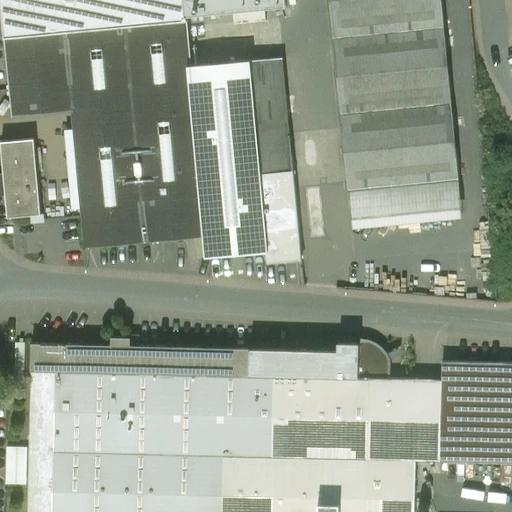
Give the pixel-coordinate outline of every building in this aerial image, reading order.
[(184,0),(2,0),(6,37),(187,20),(184,0)] [(441,0),(330,0),(349,190),(459,179),(441,0)] [(195,30),(196,59),(260,55),(259,37),(220,39),(219,14),(207,15),(208,29),(195,30)] [(187,20),(6,37),(14,117),(73,111),(86,248),(205,236),(206,236),(191,67),(187,20)] [(191,67),(206,236),(205,236),(207,257),(266,252),(267,264),(302,261),(283,59),(191,67)] [(36,153),(4,156),(9,217),(41,214),(36,153)] [(251,349),(131,346),(131,339),(112,338),(112,346),(33,344),(32,371),(250,376),(251,349)] [(338,351),(251,349),(250,376),(359,379),(360,344),(338,343),(338,351)] [(511,363),(443,362),(441,462),(511,463),(511,363)] [(32,371),(29,511),(342,511),(344,460),(368,461),(370,421),(371,379),(359,379),(250,376),(32,371)] [(418,380),(371,379),(370,421),(417,422),(418,380)]
